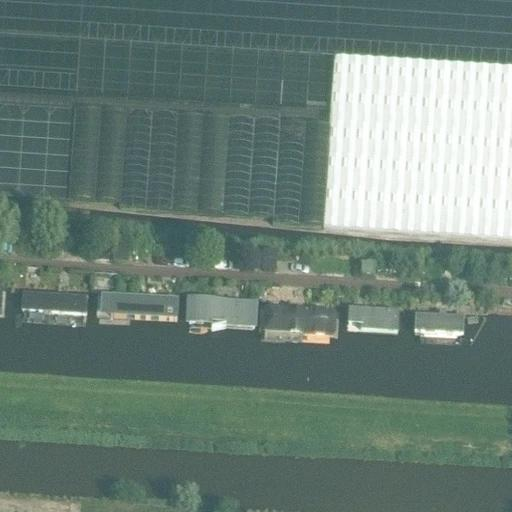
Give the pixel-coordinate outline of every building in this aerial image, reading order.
[(317,91),(318,83),(317,77),(316,73),(313,69),(309,66),(306,64),(301,62),(297,62),(293,62),(288,64),(284,66),(281,69),(277,75),(275,83),(277,91),(281,98),(285,101),(289,103),(297,105),(302,104),(305,103),(309,101),(312,98),(315,95),(317,91)] [(323,230),(511,241),(511,75),(333,64),(323,230)] [(116,246),(115,257),(129,258),(129,257),(130,247),(130,242),(116,241),(116,246)] [(192,250),(191,258),(208,258),(208,251),(209,246),(192,245),(192,250)] [(109,260),(110,249),(96,249),(95,259),(95,262),(109,263),(109,260)] [(263,271),(275,272),(275,263),(275,256),(263,255),(263,260),(263,271)] [(361,277),(373,278),(373,275),(373,267),(361,267),(361,275),(361,277)] [(86,313),(86,292),(22,287),(20,310),(86,313)] [(178,317),(178,295),(99,290),(97,312),(178,317)] [(256,325),(256,298),(186,294),(185,322),(256,325)] [(335,333),(335,307),(263,302),(263,330),(335,333)] [(398,328),(398,307),(348,304),(348,325),(398,328)] [(464,334),(464,313),(416,309),(416,333),(464,334)]
